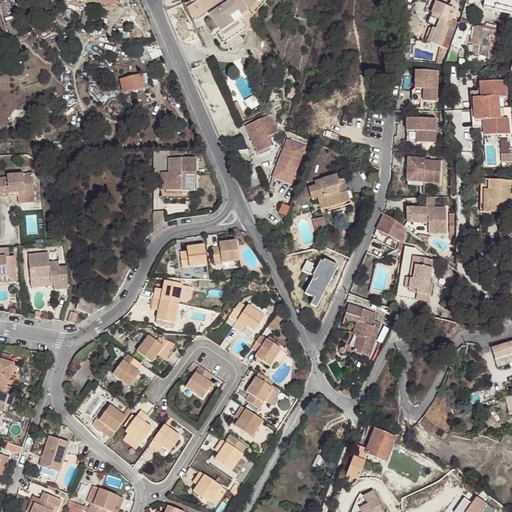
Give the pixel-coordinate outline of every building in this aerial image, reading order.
[(137,0),(153,36),(155,36),(139,0),(137,0)] [(215,0),(212,0),(206,4),(210,10),(218,4),(215,0)] [(246,6),(241,0),(230,0),(231,1),(211,15),(222,32),(242,18),(243,17),(241,14),(248,10),(246,6)] [(447,51),(458,26),(451,23),(455,13),(436,5),(431,17),(440,20),(435,32),(430,46),(440,50),(447,53),(447,51)] [(56,9),(61,19),(68,21),(69,10),(56,9)] [(88,29),(90,13),(82,12),(80,27),(88,29)] [(18,19),(5,22),(10,37),(27,32),(23,17),(18,19)] [(242,18),(222,32),(227,40),(247,27),(242,18)] [(447,51),(458,55),(468,29),(459,24),(458,26),(447,51)] [(489,45),(491,32),(474,28),(470,46),(472,46),(470,56),(494,61),(497,50),(494,50),(495,46),(489,45)] [(430,46),(435,32),(431,30),(425,44),(430,46)] [(498,33),(491,32),(489,45),(495,46),(498,33)] [(442,65),(447,53),(440,50),(436,65),(442,65)] [(435,72),(413,73),(414,90),(411,94),(411,104),(436,103),(435,72)] [(126,92),(129,92),(142,89),(140,75),(120,79),(123,93),(126,92)] [(503,81),(479,83),(479,91),(479,92),(483,91),(484,98),(472,99),(474,128),(482,128),(483,136),(508,134),(507,118),(498,119),(497,97),(505,97),(503,81)] [(237,123),(247,118),(245,114),(235,118),(237,123)] [(247,118),(237,123),(239,128),(249,124),(247,118)] [(436,119),(408,120),(408,133),(416,133),(416,143),(436,142),(436,119)] [(267,126),(250,134),(262,161),(277,155),(273,145),(284,140),(276,122),(273,124),(271,121),(266,123),(267,126)] [(286,139),(272,178),(291,185),(306,146),(286,139)] [(510,153),(500,154),(501,163),(511,162),(510,153)] [(167,174),(165,174),(165,191),(180,192),(180,188),(188,188),(188,193),(195,194),(195,159),(167,158),(167,174)] [(425,159),(408,158),(407,177),(424,178),(423,182),(440,183),(441,162),(424,161),(425,159)] [(18,193),(34,191),(33,173),(7,175),(7,177),(0,178),(0,197),(18,195),(18,193)] [(165,191),(165,174),(160,173),(160,199),(187,199),(188,193),(188,188),(180,188),(180,192),(165,191)] [(510,180),(479,179),(479,212),(509,212),(510,180)] [(319,205),(322,215),(331,213),(333,217),(352,210),(349,201),(352,200),(351,196),(348,197),(344,185),(339,187),(337,182),(315,190),(316,194),(309,196),(313,207),(319,205)] [(446,209),(410,209),(410,224),(428,224),(428,235),(446,235),(446,209)] [(164,213),(153,213),(153,230),(163,223),(164,223),(164,213)] [(380,232),(397,241),(403,243),(407,232),(402,225),(384,214),(377,230),(380,232)] [(377,230),(374,235),(395,246),(397,241),(380,232),(377,230)] [(210,246),(213,262),(238,258),(235,238),(217,241),(218,245),(210,246)] [(204,264),(201,244),(184,248),(184,251),(177,252),(180,268),(204,264)] [(54,289),(68,288),(66,267),(59,267),(58,260),(50,261),(49,252),(29,254),(30,278),(50,276),(50,280),(53,280),(54,289)] [(13,256),(8,256),(5,256),(7,275),(0,275),(0,281),(15,280),(13,256)] [(413,281),(410,281),(408,291),(417,293),(417,295),(431,297),(432,287),(429,286),(433,261),(419,259),(417,268),(415,268),(413,281)] [(412,267),(410,281),(413,281),(415,268),(417,268),(419,259),(413,259),(412,267)] [(445,277),(443,290),(452,291),(454,279),(445,277)] [(153,292),(152,299),(179,304),(182,285),(178,284),(163,281),(162,290),(161,293),(153,292)] [(220,311),(234,321),(244,305),(231,297),(220,311)] [(179,304),(152,299),(151,306),(159,308),(158,312),(156,320),(175,323),(179,304)] [(231,325),(238,330),(242,323),(245,325),(253,330),(263,315),(245,303),(244,305),(234,321),(231,325)] [(352,321),(357,308),(349,306),(344,317),(352,321)] [(358,342),(373,347),(375,342),(379,328),(372,326),(376,313),(363,308),(363,310),(357,308),(352,321),(357,322),(353,334),(359,336),(358,342)] [(68,324),(74,324),(77,314),(71,312),(68,324)] [(278,318),(271,313),(264,323),(271,327),(278,318)] [(258,333),(249,346),(256,351),(253,355),(268,365),(280,347),(258,333)] [(158,352),(165,357),(169,351),(147,335),(136,351),(151,362),(156,355),(158,352)] [(511,341),(491,349),(496,367),(511,361),(511,341)] [(370,356),(373,347),(358,342),(355,351),(370,356)] [(0,392),(6,394),(11,396),(14,389),(8,387),(15,365),(8,362),(10,356),(5,354),(2,360),(0,359),(0,392)] [(140,364),(126,354),(112,374),(129,387),(139,372),(136,370),(140,364)] [(212,374),(199,366),(184,386),(202,398),(212,383),(208,381),(212,374)] [(268,384),(271,379),(258,371),(245,390),(249,392),(245,398),(259,407),(272,386),(268,384)] [(279,391),(272,386),(259,407),(267,412),(279,391)] [(80,411),(92,418),(103,397),(92,391),(80,411)] [(251,436),(262,419),(240,405),(236,411),(241,414),(234,425),(251,436)] [(105,435),(112,440),(120,428),(127,418),(110,406),(99,421),(106,426),(109,429),(105,435)] [(142,421),(147,414),(140,410),(136,416),(131,413),(127,418),(120,428),(125,432),(141,443),(152,428),(145,423),(142,421)] [(229,422),(234,425),(241,414),(236,411),(229,422)] [(165,425),(150,447),(155,451),(159,444),(162,446),(169,451),(180,436),(165,425)] [(367,448),(365,453),(367,454),(386,461),(396,435),(374,427),(367,448)] [(136,450),(141,443),(125,432),(121,438),(136,450)] [(230,434),(225,441),(230,445),(235,438),(230,434)] [(46,435),(38,465),(59,470),(66,440),(46,435)] [(232,468),(242,452),(230,445),(225,441),(221,438),(217,444),(221,447),(219,452),(215,458),(232,468)] [(235,438),(230,445),(242,452),(243,453),(248,446),(235,438)] [(22,448),(8,444),(6,449),(21,453),(22,448)] [(350,473),(360,445),(358,445),(347,475),(356,478),(357,475),(350,473)] [(367,448),(360,445),(350,473),(357,475),(356,478),(357,478),(358,479),(365,461),(364,461),(367,454),(365,453),(367,448)] [(210,502),(221,485),(199,471),(196,477),(200,480),(198,485),(193,491),(210,502)] [(87,502),(91,504),(93,505),(99,490),(93,488),(87,502)] [(91,504),(87,511),(106,511),(107,511),(112,511),(113,510),(117,499),(118,497),(100,489),(99,490),(93,505),(91,504)] [(373,491),(364,497),(367,504),(371,511),(383,511),(381,508),(373,491)] [(43,507),(38,505),(34,504),(31,511),(30,511),(51,511),(54,506),(58,507),(61,499),(43,492),(40,500),(45,502),(43,507)] [(117,499),(113,510),(117,511),(122,501),(117,499)]
